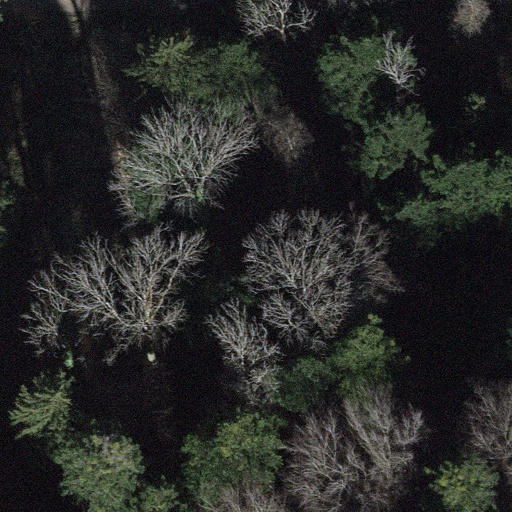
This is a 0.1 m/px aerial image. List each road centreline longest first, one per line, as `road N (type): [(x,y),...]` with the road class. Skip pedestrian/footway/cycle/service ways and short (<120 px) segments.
road 1 (track): [(511,4),(0,1)]
road 2 (track): [(511,337),(388,463),(310,511)]
